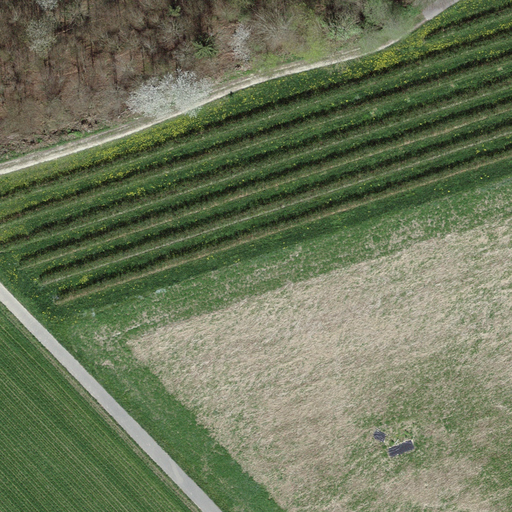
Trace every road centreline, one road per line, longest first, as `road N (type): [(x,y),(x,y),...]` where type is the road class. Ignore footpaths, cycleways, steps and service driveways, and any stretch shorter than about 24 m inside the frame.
road 1 (track): [(0,170),(268,75),(355,54),(451,0)]
road 2 (track): [(213,511),(0,290)]
